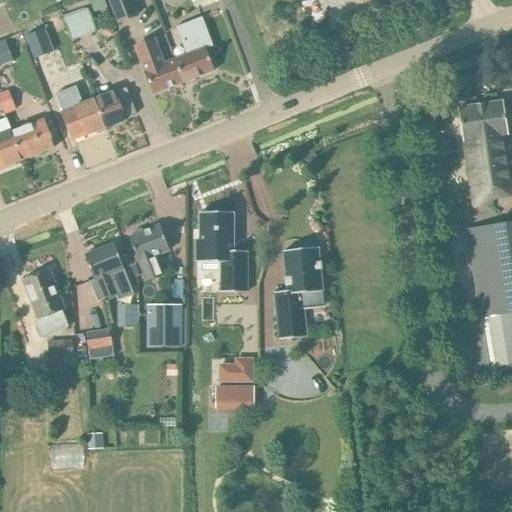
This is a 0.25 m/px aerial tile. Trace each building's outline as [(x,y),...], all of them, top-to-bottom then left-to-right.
[(139,17),(132,0),(107,0),(118,25),(139,17)] [(64,18),(72,40),(96,31),(88,9),(64,18)] [(175,59),(184,81),(214,69),(206,49),(213,46),(201,17),(175,28),(186,54),(175,59)] [(24,35),(34,59),(54,51),(44,27),(24,35)] [(135,46),(153,93),(184,81),(175,59),(163,63),(154,39),(135,46)] [(5,40),(0,41),(0,65),(13,61),(5,40)] [(62,112),(72,139),(104,127),(94,100),(82,104),(75,86),(56,93),(63,112),(62,112)] [(94,100),(104,127),(125,119),(124,118),(135,114),(126,89),(115,93),(114,92),(94,100)] [(0,93),(0,104),(4,115),(15,111),(8,90),(0,93)] [(511,164),(503,99),(458,106),(471,206),(490,204),(489,199),(511,198),(509,185),(511,183),(511,164)] [(5,118),(0,120),(0,168),(22,159),(21,159),(11,131),(5,118)] [(11,131),(21,159),(55,146),(44,118),(11,131)] [(201,243),(197,243),(198,265),(220,265),(221,295),(247,294),(246,253),(234,253),(233,214),(200,215),(201,243)] [(511,221),(465,228),(479,318),(480,317),(480,318),(457,322),(466,377),(490,373),(489,369),(511,364),(511,221)] [(154,256),(169,250),(159,225),(144,231),(142,229),(133,233),(133,235),(128,237),(146,281),(162,275),(154,256)] [(114,243),(83,255),(93,280),(90,281),(98,302),(116,295),(119,301),(134,295),(114,243)] [(273,292),(278,339),(307,337),(304,310),(323,308),(317,247),(315,248),(311,245),(304,245),(301,249),(283,251),(287,290),(273,292)] [(38,319),(34,321),(41,339),(69,327),(62,310),(64,309),(48,269),(21,280),(37,317),(37,318),(38,319)] [(141,305),(121,304),(120,322),(139,323),(141,305)] [(146,305),(146,347),(182,347),(182,305),(146,305)] [(110,330),(86,334),(90,360),(114,356),(110,330)] [(48,358),(73,357),(72,340),(47,341),(48,358)] [(66,386),(66,368),(49,368),(49,387),(66,386)] [(231,386),(216,386),(216,407),(231,407),(231,386)] [(498,435),(483,436),(484,449),(499,447),(498,435)] [(51,442),(50,467),(87,468),(87,443),(51,442)]
